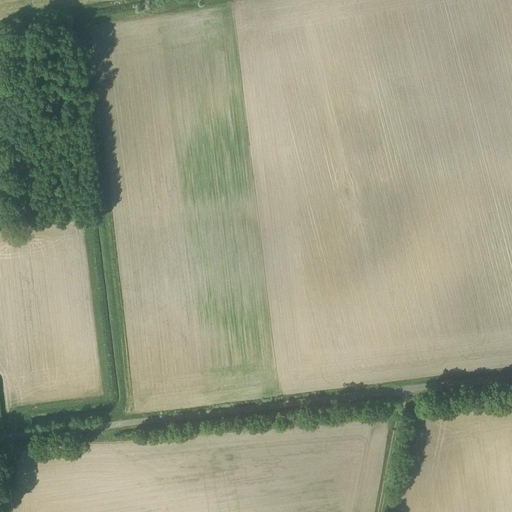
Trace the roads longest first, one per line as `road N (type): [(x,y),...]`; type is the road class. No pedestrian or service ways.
road 1 (unclassified): [(402,392),(0,442)]
road 2 (unclassified): [(402,392),(380,511)]
